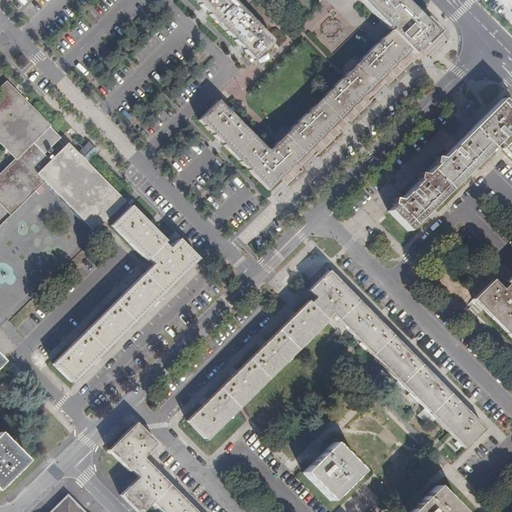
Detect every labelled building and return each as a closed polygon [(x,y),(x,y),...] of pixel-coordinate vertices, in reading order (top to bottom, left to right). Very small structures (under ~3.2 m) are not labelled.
[(195,0),(199,3),(199,4),(204,9),(206,10),(209,13),(208,14),(230,35),(231,35),(234,39),(234,40),(239,45),(240,45),(244,48),(244,49),(254,60),(274,40),(234,0),(195,0)] [(268,150),(218,100),(198,119),(209,130),(213,133),(212,134),(219,140),(224,144),(223,145),(244,166),(244,165),(248,169),(248,170),(268,190),(278,180),(277,179),(279,178),(280,179),(280,178),(279,177),(281,175),(282,176),(289,169),(288,168),(291,165),(292,166),(312,147),(314,144),(313,143),(315,142),(316,143),(316,142),(315,141),(317,139),(318,141),(324,135),(323,134),(327,130),(328,131),(349,110),(348,109),(353,104),(354,105),(359,100),(358,99),(362,95),(363,96),(374,85),(385,74),(384,74),(388,70),(389,71),(395,65),(394,64),(398,60),(399,60),(409,50),(413,54),(435,31),(409,5),(404,0),(359,0),(388,29),(390,27),(391,28),(360,59),(342,77),(290,129),(268,150)] [(0,172),(0,204),(10,215),(45,181),(93,230),(122,201),(85,163),(76,154),(67,145),(50,160),(44,154),(47,151),(48,153),(52,150),(50,148),(60,137),(6,81),(2,86),(0,87),(0,144),(14,159),(0,172)] [(388,212),(407,232),(498,143),(504,148),(511,139),(511,110),(502,100),(388,212)] [(511,139),(504,148),(502,149),(511,159),(511,275),(511,277),(506,282),(508,284),(502,290),(500,288),(493,280),(473,300),(511,339),(511,139)] [(85,163),(96,152),(87,142),(76,154),(85,163)] [(165,241),(130,206),(111,225),(145,261),(147,259),(152,264),(52,364),(71,383),(198,259),(179,239),(178,239),(176,241),(168,248),(164,243),(165,241)] [(484,429),(327,272),(307,292),(315,299),(310,303),(326,319),(330,315),(464,449),(484,429)] [(206,441),(327,321),(326,319),(310,303),(308,301),(187,422),(206,441)] [(194,511),(142,459),(146,456),(157,445),(135,424),(108,452),(129,473),(131,471),(138,479),(123,494),(121,497),(135,511),(144,511),(152,505),(158,511),(194,511)] [(0,485),(26,461),(0,433),(0,485)] [(361,472),(333,444),(303,474),(331,502),(361,472)] [(461,511),(453,504),(436,487),(413,509),(410,511),(461,511)] [(81,511),(67,498),(52,511),(81,511)]
